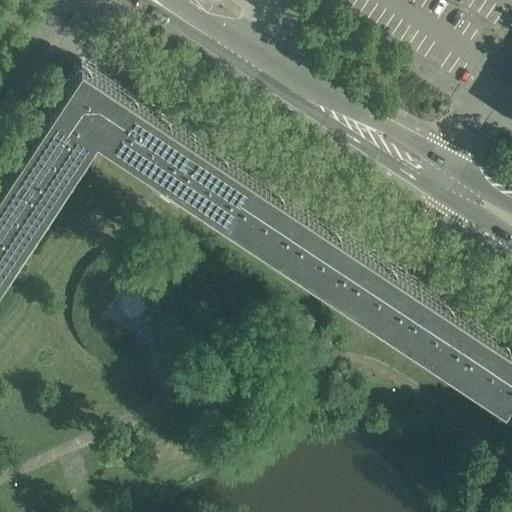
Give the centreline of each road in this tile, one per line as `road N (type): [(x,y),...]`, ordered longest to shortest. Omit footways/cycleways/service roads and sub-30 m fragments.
road 1 (residential): [(62,8),(424,245)]
road 2 (tertiary): [(137,0),(444,198)]
road 3 (tertiary): [(440,161),(174,0)]
road 4 (residential): [(440,161),(511,59)]
